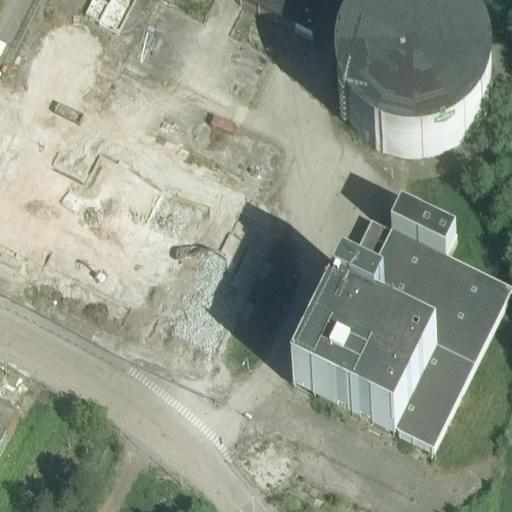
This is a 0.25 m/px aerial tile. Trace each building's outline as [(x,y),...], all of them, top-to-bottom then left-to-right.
[(222,0),(312,46),(335,0),(222,0)] [(375,151),(379,153),(384,155),(388,157),(393,159),(398,160),(403,161),(408,161),(413,161),(417,161),(422,161),(427,160),(432,159),(437,158),(442,156),(446,154),(450,152),(455,149),(459,147),(463,143),(466,140),(470,137),(473,133),(476,129),(479,125),(481,121),(484,116),(486,112),(487,107),(488,102),(490,97),(490,92),(491,88),(491,83),(490,78),(490,73),(489,68),(488,63),(486,58),(485,54),(482,49),(480,45),(477,41),(475,37),(471,33),(468,29),(464,26),(461,23),(457,20),(452,17),(448,15),(444,13),(439,11),(434,9),(430,8),(425,7),(420,7),(415,7),(410,7),(405,7),(400,8),(395,9),(390,10),(386,12),(381,13),(372,0),(365,0),(358,5),(368,21),(364,24),(360,28),(357,31),(353,35),(350,39),(348,43),(345,47),(343,52),(341,56),(339,61),(338,66),(337,71),(336,76),(336,81),(336,86),(336,91),(337,96),(338,100),(339,105),(340,110),(342,115),(344,119),(347,123),(349,128),(352,132),(355,135),(359,139),(363,142),(366,146),(370,148),(375,151)] [(19,117),(0,167),(0,184),(7,187),(4,194),(28,203),(55,131),(19,117)] [(78,157),(36,275),(119,304),(110,329),(134,338),(138,324),(155,330),(177,268),(202,277),(208,259),(191,253),(209,203),(78,157)] [(220,258),(235,264),(250,221),(235,216),(220,258)] [(363,299),(343,289),(335,306),(334,305),(293,389),(396,440),(396,439),(399,440),(398,441),(434,459),(511,299),(511,298),(446,266),(456,246),(402,219),(363,299)] [(210,356),(236,291),(214,283),(196,328),(184,324),(176,343),(210,356)] [(0,464),(19,426),(20,425),(19,425),(0,415),(0,464)] [(261,450),(256,443),(233,461),(264,500),(313,461),(303,449),(295,455),(280,436),(261,450)]
